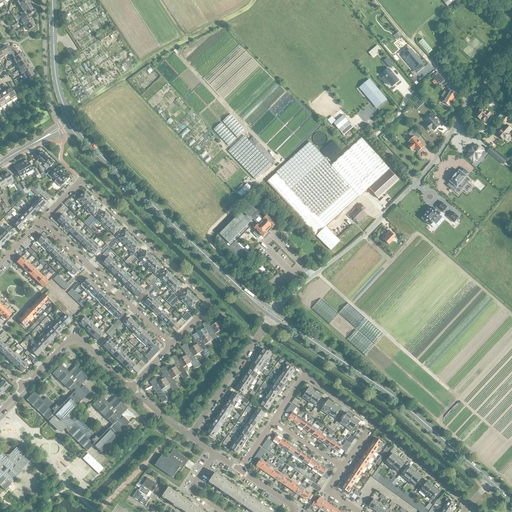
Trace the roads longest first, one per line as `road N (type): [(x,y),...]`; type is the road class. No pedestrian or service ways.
road 1 (unclassified): [(274,311),(421,176),(467,102),(511,58)]
road 2 (track): [(277,307),(207,236),(276,166),(275,156),(178,54)]
road 3 (residential): [(41,218),(80,179),(139,233),(210,302),(171,344)]
road 4 (tertiary): [(490,480),(405,405),(307,337)]
road 5 (tertiary): [(230,278),(73,125)]
road 6 (track): [(316,273),(461,400)]
road 7 (residential): [(171,344),(41,218)]
road 8 (residential): [(190,435),(271,316)]
road 9 (residential): [(25,384),(75,337),(130,386)]
road 10 (residential): [(469,504),(372,422)]
road 11 (tertiary): [(69,118),(54,73),(51,0)]
